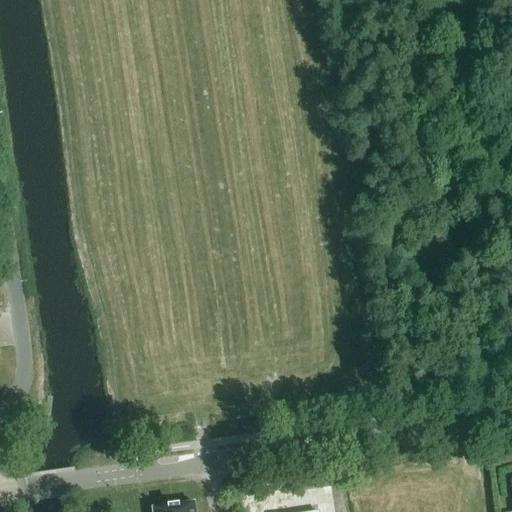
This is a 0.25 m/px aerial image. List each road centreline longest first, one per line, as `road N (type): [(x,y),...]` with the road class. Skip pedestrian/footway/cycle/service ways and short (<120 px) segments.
road 1 (tertiary): [(0,491),(511,421)]
road 2 (unclassified): [(0,421),(25,364),(0,187)]
